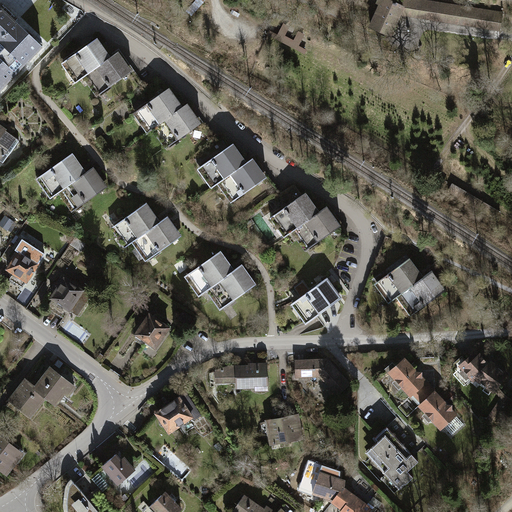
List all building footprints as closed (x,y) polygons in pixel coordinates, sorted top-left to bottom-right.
[(405,5),(391,0),(380,0),(369,28),(392,37),(405,5)] [(505,11),(431,0),(407,0),(405,16),(502,31),(505,11)] [(0,90),(6,84),(7,84),(8,83),(7,83),(15,75),(16,74),(23,66),(24,66),(25,65),(32,57),(33,57),(34,56),(33,55),(40,48),(41,49),(42,47),(41,45),(40,46),(17,24),(18,23),(16,21),(15,22),(0,7),(0,90)] [(267,30),(264,35),(303,55),(306,50),(297,46),(304,34),(297,31),(292,41),(282,36),(287,26),(282,24),(276,35),(267,30)] [(98,38),(62,64),(75,83),(83,78),(111,57),(98,38)] [(83,78),(96,97),(119,80),(132,99),(145,89),(119,52),(111,57),(83,78)] [(153,99),(133,113),(147,133),(152,130),(183,108),(183,107),(169,88),(166,90),(158,79),(145,88),(153,99)] [(152,130),(165,148),(188,132),(201,150),(209,145),(214,141),(214,140),(187,103),(183,107),(183,108),(152,130)] [(0,160),(8,150),(10,152),(19,140),(0,126),(0,160)] [(216,155),(197,168),(212,188),(218,184),(247,163),(247,162),(233,143),(229,146),(221,135),(214,140),(214,141),(209,145),(216,155)] [(72,153),(37,179),(50,198),(58,193),(86,173),(72,153)] [(218,184),(231,202),(254,186),(266,205),(280,195),(253,158),(247,162),(247,163),(218,184)] [(58,193),(72,212),(107,186),(94,167),(86,173),(58,193)] [(447,182),(433,174),(430,179),(445,187),(447,182)] [(466,192),(451,183),(445,191),(461,200),(466,192)] [(288,205),(270,218),(284,237),(292,232),(320,212),(320,211),(306,192),(300,196),(293,185),(280,194),(288,205)] [(482,201),(466,192),(461,200),(477,210),(482,201)] [(501,212),(482,201),(477,210),(495,221),(501,212)] [(147,203),(111,228),(125,248),(133,242),(161,222),(160,222),(147,203)] [(292,232),(305,251),(328,235),(340,253),(347,235),(327,206),(320,211),(320,212),(292,232)] [(14,221),(5,216),(0,223),(8,229),(14,221)] [(133,242),(146,261),(181,236),(168,216),(160,222),(161,222),(133,242)] [(71,243),(80,250),(86,242),(76,236),(71,243)] [(21,248),(8,269),(14,273),(26,281),(27,280),(30,280),(33,274),(32,272),(33,271),(34,272),(34,271),(34,270),(45,254),(23,239),(18,246),(21,248)] [(221,251),(185,276),(199,296),(206,290),(235,270),(221,251)] [(410,257),(374,284),(389,303),(397,297),(424,277),(410,257)] [(206,290),(220,309),(256,283),(242,264),(235,270),(206,290)] [(397,297),(411,316),(446,289),(432,270),(424,277),(397,297)] [(26,281),(14,273),(10,279),(22,288),(26,281)] [(338,274),(331,278),(336,288),(343,284),(338,274)] [(327,277),(292,303),(306,323),(342,297),(327,277)] [(64,279),(52,297),(54,299),(48,307),(63,318),(69,309),(77,314),(90,295),(64,279)] [(154,345),(155,346),(169,328),(150,314),(135,336),(135,340),(142,344),(145,344),(145,343),(152,348),(154,345)] [(461,365),(474,380),(476,378),(494,391),(495,390),(497,386),(506,374),(491,362),(489,364),(480,354),(475,359),(472,355),(461,365)] [(390,372),(396,379),(403,386),(411,395),(414,392),(425,381),(421,377),(421,372),(417,372),(404,358),(396,366),(390,372)] [(338,393),(348,383),(327,360),(296,361),(297,376),(321,375),(323,373),(333,384),(331,386),(338,393)] [(387,368),(390,372),(396,366),(393,363),(387,368)] [(256,390),(267,389),(267,364),(253,364),(253,366),(236,366),(237,382),(237,387),(256,386),(256,390)] [(217,383),(237,382),(236,366),(217,371),(217,383)] [(51,368),(36,387),(35,388),(45,396),(55,403),(71,384),(51,368)] [(403,386),(396,379),(393,383),(399,389),(403,386)] [(30,415),(45,396),(35,388),(36,387),(26,380),(10,399),(15,403),(4,417),(16,426),(27,412),(30,415)] [(425,381),(414,392),(423,402),(435,392),(425,381)] [(507,397),(497,386),(495,390),(501,397),(488,418),(497,425),(508,409),(502,405),(507,397)] [(423,402),(420,405),(426,412),(433,419),(441,428),(444,425),(455,415),(456,415),(451,410),(451,405),(447,405),(435,392),(423,402)] [(186,393),(157,413),(161,419),(160,420),(159,422),(159,423),(160,425),(161,426),(162,426),(164,426),(165,425),(170,432),(179,425),(190,418),(192,416),(194,420),(201,415),(186,393)] [(508,409),(511,402),(511,399),(507,397),(502,405),(508,409)] [(356,401),(347,401),(347,412),(356,412),(356,401)] [(433,419),(426,412),(423,416),(429,422),(433,419)] [(463,423),(455,415),(444,425),(452,434),(463,423)] [(272,442),(273,442),(273,444),(276,443),(276,441),(280,441),(280,444),(290,442),(290,439),(301,437),(297,416),(268,421),(272,442)] [(0,468),(7,473),(22,454),(5,440),(16,426),(4,417),(0,422),(0,468)] [(190,418),(179,425),(184,433),(195,426),(190,418)] [(272,442),(268,421),(261,423),(264,437),(267,436),(268,443),(272,442)] [(418,461),(387,427),(375,438),(378,441),(371,447),(371,456),(400,489),(413,477),(408,471),(418,461)] [(116,454),(103,465),(112,476),(115,473),(121,481),(135,470),(124,457),(121,460),(116,454)] [(103,491),(109,486),(99,473),(92,479),(103,491)] [(313,492),(334,499),(343,488),(343,487),(344,481),(320,473),(313,492)] [(97,511),(99,511),(75,483),(73,480),(69,486),(68,490),(67,494),(67,498),(67,502),(67,508),(67,511),(97,511)] [(353,495),(343,488),(334,499),(341,504),(342,503),(346,505),(342,510),(344,511),(370,511),(372,510),(367,506),(367,505),(354,495),(353,495)] [(165,492),(149,507),(153,511),(177,511),(181,509),(175,502),(176,501),(170,495),(169,496),(165,492)] [(264,510),(245,495),(235,507),(241,511),(275,511),(266,506),(264,510)]
